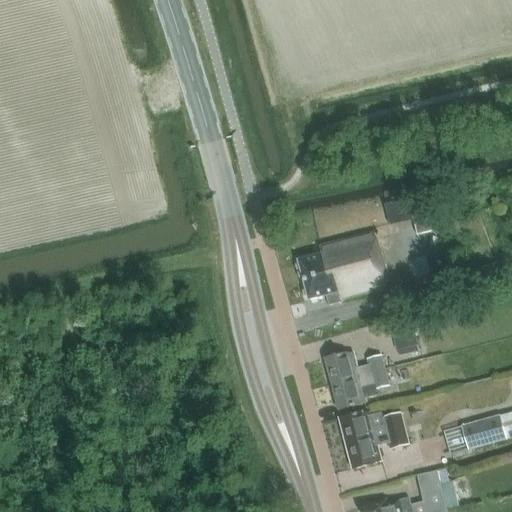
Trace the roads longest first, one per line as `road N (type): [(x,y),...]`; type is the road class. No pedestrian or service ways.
road 1 (primary): [(232,218),(230,263),(255,392),(302,483)]
road 2 (primary): [(302,483),(300,449),(232,218)]
road 3 (primary): [(232,218),(167,0)]
